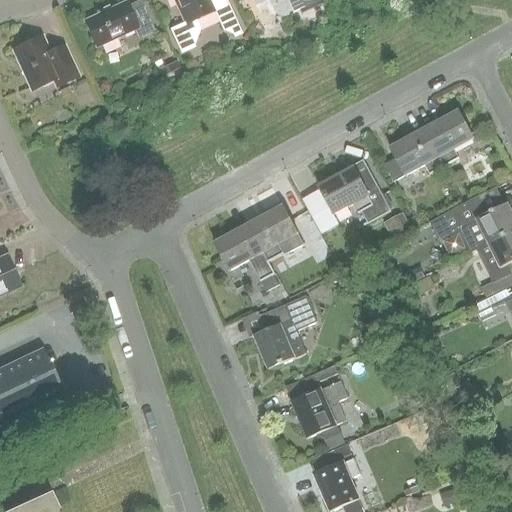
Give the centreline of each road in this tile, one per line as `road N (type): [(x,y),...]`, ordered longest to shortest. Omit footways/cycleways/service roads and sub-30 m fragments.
road 1 (unclassified): [(160,230),(475,54)]
road 2 (unclassified): [(280,511),(160,230)]
road 3 (unclassified): [(102,269),(183,511)]
road 4 (unclassified): [(0,126),(44,214),(102,269)]
